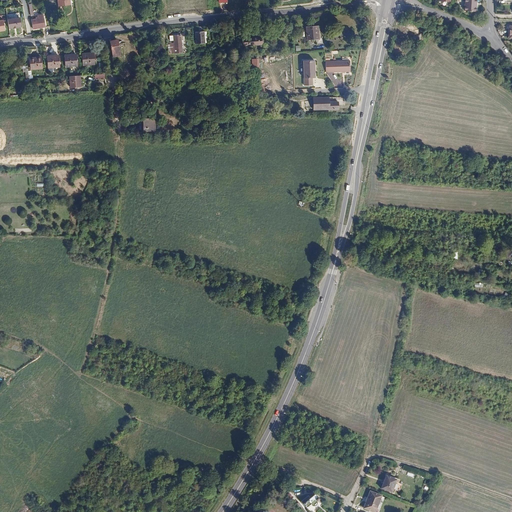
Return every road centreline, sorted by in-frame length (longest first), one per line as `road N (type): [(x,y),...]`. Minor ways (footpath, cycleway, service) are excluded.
road 1 (residential): [(325,6),(0,44)]
road 2 (track): [(0,334),(42,350),(146,426),(253,462)]
road 3 (secondary): [(332,270),(352,211),(391,7)]
road 4 (secondary): [(382,7),(332,270)]
road 5 (secondary): [(332,270),(295,378),(222,511)]
road 6 (track): [(80,377),(105,297),(121,176),(118,137)]
road 7 (track): [(372,452),(511,500)]
